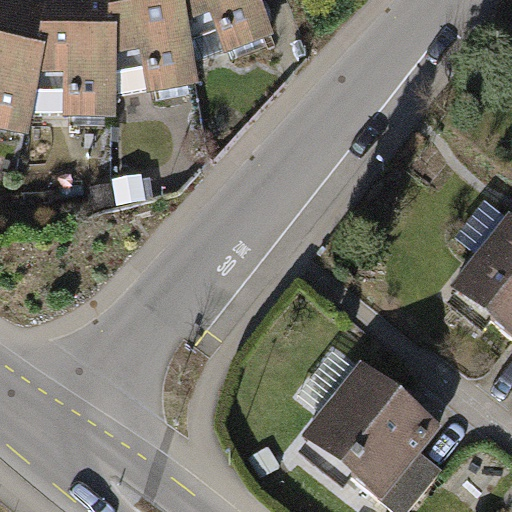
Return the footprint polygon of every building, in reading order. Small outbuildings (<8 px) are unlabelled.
[(114,134),(114,112),(107,0),(47,0),(45,16),(31,131),(114,134)] [(203,94),(198,72),(181,0),(107,0),(114,112),(203,94)] [(285,42),(265,0),(181,0),(198,72),(285,42)] [(0,138),(30,147),(31,131),(45,16),(0,7),(0,138)] [(511,216),(447,299),(511,349),(511,216)] [(445,433),(361,368),(300,447),(384,511),(445,433)]
